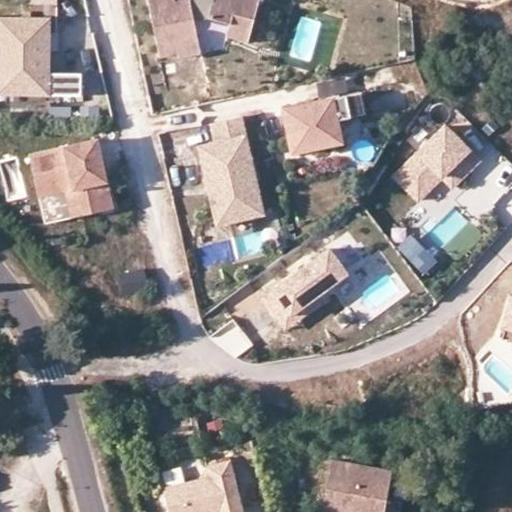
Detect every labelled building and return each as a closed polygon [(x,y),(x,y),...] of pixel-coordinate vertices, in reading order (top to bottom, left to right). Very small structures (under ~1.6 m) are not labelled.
[(149,0),(160,54),(178,50),(179,54),(201,50),(195,19),(210,16),(232,22),(234,12),(254,18),(259,0),(149,0)] [(249,39),(254,18),(234,12),(232,22),(228,33),(249,39)] [(41,49),(41,19),(0,19),(0,96),(83,96),(82,74),(51,75),(51,49),(41,49)] [(51,49),(50,19),(41,19),(41,49),(51,49)] [(282,110),(293,155),(324,148),(319,127),(336,123),(365,116),(359,91),(282,110)] [(252,217),(266,214),(241,117),(211,124),(217,144),(199,148),(219,226),(231,223),(252,217)] [(319,127),(324,148),(341,143),(336,123),(319,127)] [(452,188),(481,159),(445,124),(393,178),(416,200),(440,176),(452,188)] [(82,217),(115,209),(98,141),(30,157),(39,191),(73,182),(82,217)] [(82,217),(73,182),(39,191),(47,225),(82,217)] [(490,208),(511,225),(511,223),(511,192),(506,187),(490,208)] [(256,232),(252,217),(231,223),(235,238),(256,232)] [(408,263),(425,257),(418,240),(402,247),(408,263)] [(329,244),(272,285),(282,298),(291,310),(313,294),(347,269),(329,244)] [(151,287),(147,266),(123,272),(127,292),(151,287)] [(282,298),(272,285),(260,294),(269,307),(282,298)] [(511,293),(507,292),(497,320),(511,324),(511,293)] [(284,327),(318,302),(313,294),(278,320),(284,327)] [(291,310),(282,298),(269,307),(278,320),(291,310)] [(231,318),(211,336),(230,356),(250,339),(231,318)] [(369,511),(370,510),(381,511),(384,494),(388,465),(330,456),(321,511),(369,511)] [(202,465),(205,474),(162,486),(168,511),(214,511),(216,511),(238,511),(225,459),(202,465)] [(394,511),(397,496),(384,494),(381,511),(380,511),(394,511)]
